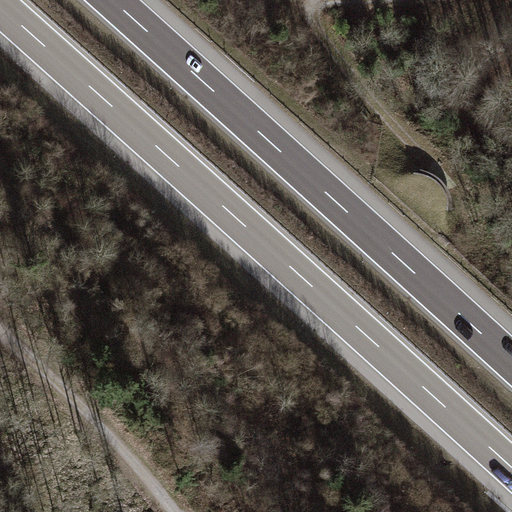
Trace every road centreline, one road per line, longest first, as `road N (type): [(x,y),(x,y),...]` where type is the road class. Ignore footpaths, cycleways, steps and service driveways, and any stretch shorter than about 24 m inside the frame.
road 1 (motorway): [(0,7),(511,469)]
road 2 (motorway): [(511,360),(112,0)]
road 3 (track): [(0,334),(181,511)]
road 4 (track): [(303,0),(361,88),(431,165)]
